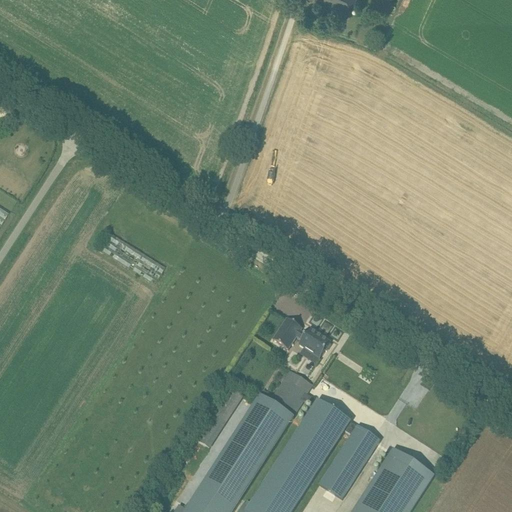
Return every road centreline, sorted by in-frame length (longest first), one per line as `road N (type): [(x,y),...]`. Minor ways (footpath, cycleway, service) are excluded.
road 1 (unclassified): [(511,417),(75,133)]
road 2 (unclassified): [(0,250),(75,133)]
